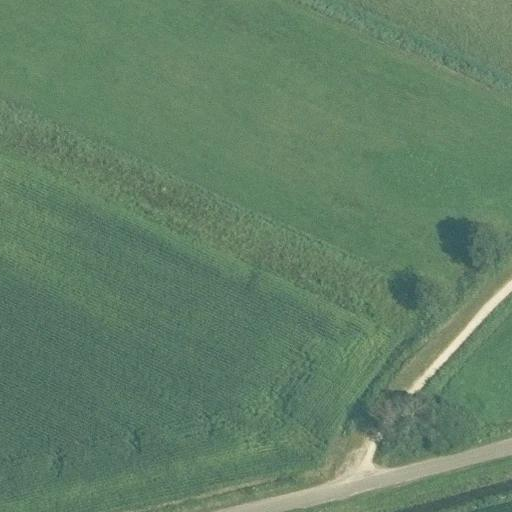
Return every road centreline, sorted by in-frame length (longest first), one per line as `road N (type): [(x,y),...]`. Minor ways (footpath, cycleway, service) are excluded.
road 1 (track): [(511,262),(430,347),(329,494)]
road 2 (unclassified): [(256,511),(511,449)]
